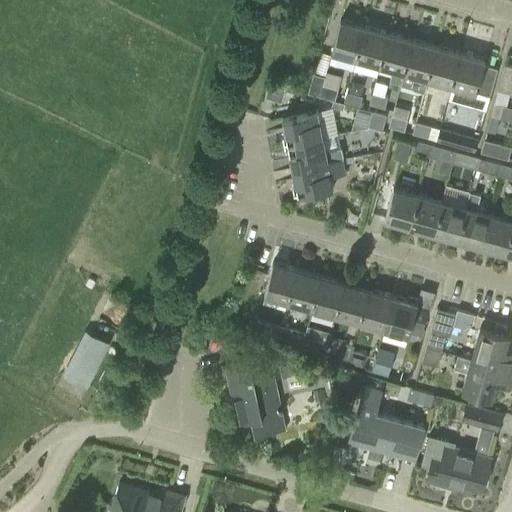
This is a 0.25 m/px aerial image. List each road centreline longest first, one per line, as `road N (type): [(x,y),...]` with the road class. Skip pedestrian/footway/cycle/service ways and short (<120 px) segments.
road 1 (residential): [(511,284),(256,214),(254,131)]
road 2 (residential): [(417,511),(179,445)]
road 3 (unclassified): [(179,445),(87,430),(62,448),(45,488),(18,511)]
